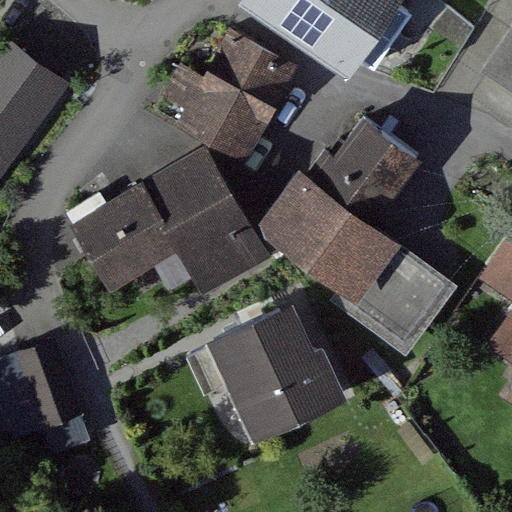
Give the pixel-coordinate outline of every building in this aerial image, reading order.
[(0,156),(79,44),(16,0),(12,0),(0,17),(0,156)] [(416,0),(256,0),(371,72),(416,0)] [(188,55),(163,104),(262,154),(310,60),(242,25),(219,70),(188,55)] [(511,37),(496,65),(511,75),(511,37)] [(475,174),(374,103),(279,236),(415,332),(459,271),(424,246),(475,174)] [(217,137),(82,210),(124,288),(187,254),(207,291),(279,253),(217,137)] [(303,422),(377,381),(319,278),(245,318),(303,422)]
